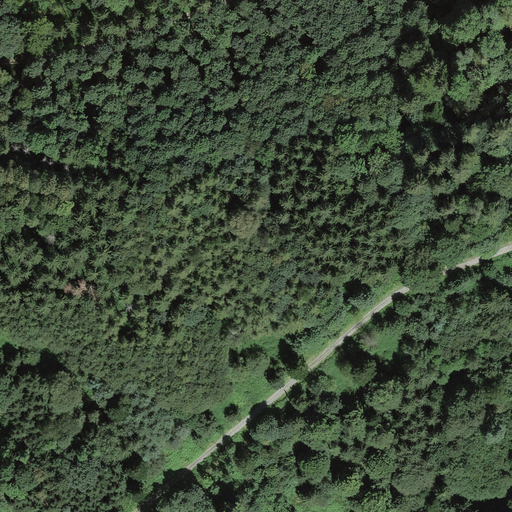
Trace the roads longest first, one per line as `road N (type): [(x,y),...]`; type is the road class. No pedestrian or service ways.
road 1 (track): [(511,246),(383,302),(136,511)]
road 2 (track): [(219,0),(186,16),(0,61)]
